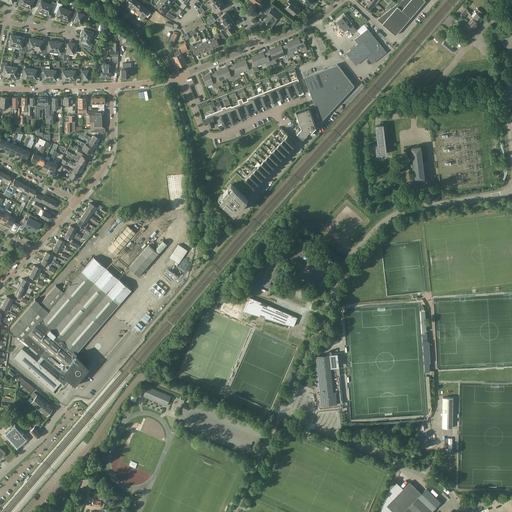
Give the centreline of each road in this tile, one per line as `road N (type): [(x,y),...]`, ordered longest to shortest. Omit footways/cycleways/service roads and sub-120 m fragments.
road 1 (unclassified): [(278,411),(341,271),(377,226),(411,208),(511,191)]
road 2 (unclassified): [(267,438),(140,378),(31,511)]
road 3 (unclassified): [(458,511),(436,482),(278,411)]
road 4 (residential): [(275,111),(303,143),(239,215)]
road 5 (residential): [(178,77),(206,134),(275,111)]
road 6 (residential): [(77,201),(110,150),(110,86)]
road 7 (unclassified): [(425,98),(492,17),(497,0)]
